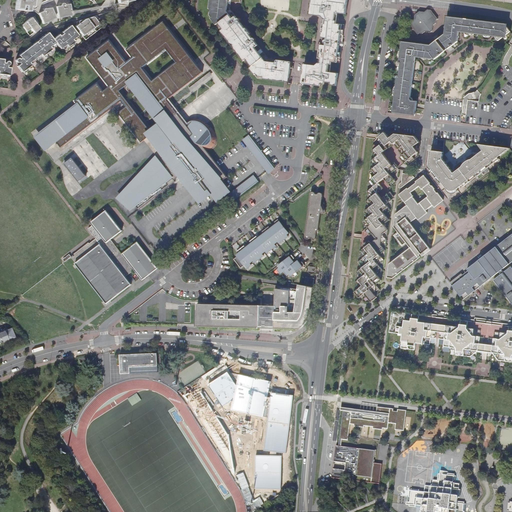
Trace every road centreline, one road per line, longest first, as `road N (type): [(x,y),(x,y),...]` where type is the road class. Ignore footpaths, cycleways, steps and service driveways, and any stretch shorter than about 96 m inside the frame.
road 1 (residential): [(355,116),(307,110),(293,178),(102,327),(102,342)]
road 2 (secondary): [(355,116),(320,356)]
road 3 (residential): [(320,356),(182,340),(102,342)]
road 4 (residential): [(320,356),(387,303),(511,317)]
road 5 (secondary): [(320,356),(302,511)]
road 6 (secondary): [(309,511),(320,356)]
